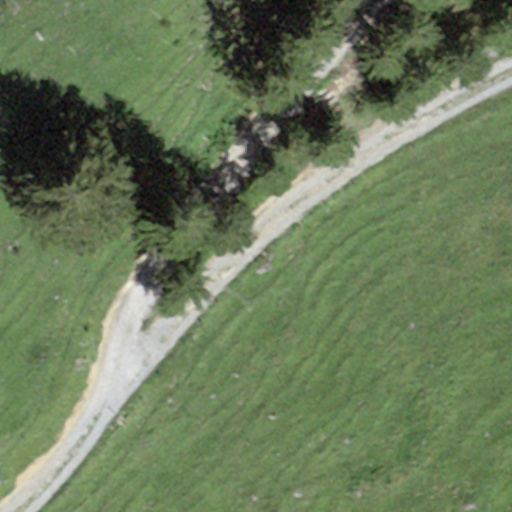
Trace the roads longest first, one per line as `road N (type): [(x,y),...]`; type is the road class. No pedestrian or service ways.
road 1 (track): [(511,70),(291,205),(200,292),(103,407)]
road 2 (track): [(377,0),(163,244),(139,288),(103,407)]
road 3 (track): [(103,407),(17,511)]
